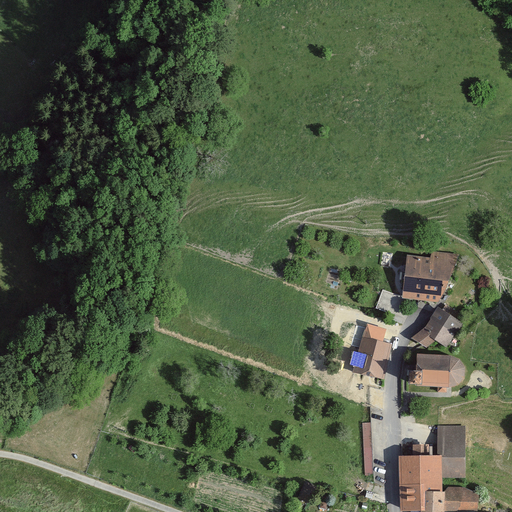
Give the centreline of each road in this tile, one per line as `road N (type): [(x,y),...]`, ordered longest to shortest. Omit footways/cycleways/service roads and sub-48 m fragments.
road 1 (residential): [(422,310),(395,364),(396,511)]
road 2 (track): [(175,511),(0,453)]
